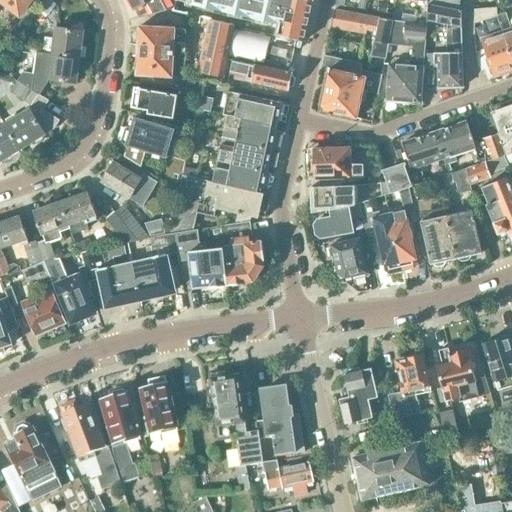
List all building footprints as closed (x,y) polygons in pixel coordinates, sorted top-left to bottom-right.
[(2,0),(20,15),(31,0),(2,0)] [(57,4),(51,0),(40,0),(36,6),(49,16),(57,4)] [(173,9),(175,0),(129,0),(134,9),(148,2),(155,13),(173,9)] [(175,0),(173,9),(175,9),(176,0),(180,0),(279,22),(276,34),(304,41),(305,41),(314,0),(312,0),(175,0)] [(430,4),(429,0),(411,0),(422,2),(420,10),(416,10),(414,19),(427,21),(427,20),(428,20),(430,4)] [(429,0),(430,4),(461,10),(460,0),(429,0)] [(447,24),(462,26),(461,10),(430,4),(428,20),(447,24)] [(498,14),(497,7),(475,9),(475,22),(498,14)] [(427,21),(414,19),(413,22),(394,20),(380,17),(335,8),(331,26),(366,33),(367,29),(377,31),(372,55),(386,57),(388,43),(411,46),(410,61),(424,62),(427,21)] [(511,28),(506,12),(490,17),(494,27),(501,25),(504,32),(511,56),(511,28)] [(208,38),(200,72),(224,78),(237,25),(212,20),(208,38)] [(439,87),(463,86),(462,52),(462,26),(447,24),(446,32),(447,52),(434,52),(435,64),(438,64),(439,87)] [(49,50),(81,56),(84,31),(53,25),(49,50)] [(140,25),(139,50),(174,52),(186,53),(187,29),(176,29),(176,27),(140,25)] [(272,35),(236,27),(230,55),(265,63),(272,35)] [(511,70),(511,56),(504,32),(482,39),(494,76),(511,70)] [(78,80),(81,56),(49,50),(46,75),(78,80)] [(174,52),(139,50),(138,73),(168,76),(166,86),(183,90),(184,77),(173,75),(174,52)] [(380,73),(362,69),(363,63),(324,54),(322,66),(330,68),(321,110),(358,118),(362,100),(364,100),(366,91),(376,93),(380,73)] [(17,81),(48,102),(49,100),(40,94),(47,82),(25,68),(20,76),(15,72),(17,69),(1,59),(0,60),(0,70),(17,81)] [(248,81),(290,90),(291,88),(295,87),(296,78),(293,75),(293,74),(235,60),(235,65),(242,66),(241,72),(251,74),(249,76),(248,81)] [(388,77),(387,100),(422,103),(424,65),(393,64),(392,77),(388,77)] [(205,80),(188,76),(185,89),(201,94),(205,80)] [(44,109),(48,102),(17,81),(10,91),(31,105),(30,106),(5,122),(21,148),(46,133),(47,133),(60,119),(44,109)] [(132,105),(149,109),(148,112),(174,117),(179,94),(135,86),(132,105)] [(229,114),(278,125),(283,102),(229,91),(227,102),(224,112),(229,114)] [(200,95),(198,107),(212,110),(214,98),(200,95)] [(511,152),(511,105),(493,112),(500,133),(507,154),(511,153),(511,152)] [(212,110),(198,107),(195,119),(203,121),(205,110),(211,111),(212,110)] [(273,148),(278,125),(229,114),(225,128),(224,136),(273,148)] [(122,142),(128,144),(125,155),(141,166),(146,149),(166,155),(174,129),(135,118),(133,127),(127,126),(122,142)] [(467,121),(435,132),(446,164),(450,163),(457,160),(455,155),(476,148),(482,163),(505,155),(507,154),(500,133),(485,138),(483,133),(473,137),(467,121)] [(0,160),(21,148),(5,122),(0,125),(0,160)] [(412,170),(444,159),(435,132),(403,142),(412,170)] [(280,150),(273,148),(224,136),(222,144),(219,160),(268,171),(269,166),(276,167),(280,150)] [(200,138),(190,137),(188,148),(198,151),(200,138)] [(315,178),(316,178),(340,177),(341,185),(355,185),(355,177),(364,177),(364,163),(352,164),(351,152),(330,152),(330,147),(314,148),(314,152),(310,152),(310,167),(315,167),(315,178)] [(179,190),(179,192),(183,174),(182,174),(185,160),(168,155),(161,178),(167,183),(179,190)] [(467,168),(471,184),(491,176),(490,174),(509,166),(505,155),(482,163),(467,168)] [(272,172),(268,171),(219,160),(218,166),(214,181),(263,194),(264,188),(268,189),(272,186),(274,176),(272,172)] [(397,161),(382,165),(384,171),(388,182),(392,192),(400,190),(410,186),(425,181),(422,171),(409,176),(405,164),(402,165),(397,161)] [(131,164),(127,170),(114,162),(102,182),(129,198),(141,179),(146,170),(142,167),(141,169),(131,164)] [(440,177),(442,190),(450,189),(451,190),(458,189),(459,192),(472,190),(471,184),(467,168),(462,169),(447,174),(440,177)] [(179,192),(169,233),(151,237),(174,233),(198,230),(198,228),(193,229),(197,212),(214,215),(216,208),(237,212),(236,223),(250,221),(251,215),(260,217),(260,215),(266,216),(270,198),(262,197),(263,194),(214,181),(209,181),(183,174),(179,192)] [(356,204),(355,185),(341,185),(340,177),(316,178),(316,187),(311,187),(312,212),(327,209),(328,216),(362,210),(361,203),(356,204)] [(511,189),(507,177),(483,187),(490,202),(488,203),(499,232),(508,228),(511,237),(511,189)] [(388,182),(382,182),(382,196),(383,195),(386,194),(392,192),(388,182)] [(410,186),(400,190),(403,202),(413,200),(410,186)] [(61,201),(73,233),(89,228),(88,222),(97,219),(96,216),(88,192),(61,201)] [(363,216),(366,232),(377,230),(378,234),(377,238),(378,244),(380,246),(385,269),(390,272),(402,270),(391,213),(389,213),(388,208),(373,212),(371,200),(361,203),(362,210),(363,216)] [(44,261),(45,261),(51,259),(55,257),(50,241),(62,236),(61,231),(70,228),(61,201),(35,211),(44,235),(45,234),(47,241),(38,243),(37,240),(36,240),(44,261)] [(114,212),(136,239),(149,236),(124,204),(114,212)] [(406,209),(391,213),(402,270),(414,267),(417,262),(412,240),(413,237),(412,230),(409,228),(406,209)] [(363,216),(362,210),(328,216),(320,218),(316,224),(318,233),(322,236),(354,229),(352,219),(363,216)] [(447,215),(456,258),(458,257),(463,261),(469,259),(473,254),(482,252),(472,210),(447,215)] [(124,242),(136,239),(114,212),(106,219),(124,242)] [(0,244),(2,250),(3,249),(28,240),(20,215),(0,222),(0,244)] [(448,260),(456,258),(447,215),(422,221),(431,263),(433,263),(437,266),(446,264),(448,260)] [(162,218),(145,222),(151,235),(166,232),(162,218)] [(223,247),(228,284),(232,284),(235,286),(241,285),(244,282),(248,282),(248,281),(250,280),(251,279),(254,281),(265,266),(263,264),(263,259),(264,258),(263,240),(251,241),(250,236),(253,236),(250,221),(236,223),(221,225),(222,234),(232,233),(233,237),(234,244),(223,245),(223,247)] [(201,242),(198,230),(174,233),(177,253),(190,251),(194,286),(208,285),(208,286),(211,286),(215,288),(222,287),(225,284),(228,284),(223,247),(207,249),(206,241),(201,242)] [(368,242),(366,232),(360,233),(361,238),(332,244),(338,271),(345,277),(352,276),(356,278),(365,276),(368,270),(362,243),(368,242)] [(177,253),(174,233),(151,237),(152,245),(147,246),(149,258),(132,262),(141,298),(174,291),(166,254),(177,253)] [(91,238),(77,243),(80,252),(94,247),(91,238)] [(24,244),(31,265),(44,261),(36,240),(24,244)] [(0,277),(11,273),(3,249),(2,250),(0,244),(0,277)] [(107,306),(141,298),(132,262),(125,264),(123,258),(115,259),(117,266),(111,267),(105,246),(83,251),(88,275),(100,273),(107,306)] [(45,261),(44,261),(31,265),(28,267),(26,267),(31,279),(49,272),(45,261)] [(58,285),(73,320),(93,312),(87,299),(88,298),(78,273),(68,277),(69,281),(58,285)] [(12,286),(5,288),(8,297),(12,307),(19,304),(12,286)] [(52,321),(55,327),(66,323),(51,289),(22,302),(34,331),(39,334),(44,332),(45,327),(44,324),(52,321)] [(0,347),(12,344),(8,331),(19,327),(8,297),(0,299),(0,347)] [(511,384),(511,342),(510,336),(485,343),(498,389),(511,384)] [(457,384),(476,379),(469,347),(451,351),(450,346),(440,349),(443,364),(437,366),(442,387),(437,388),(441,401),(460,396),(457,384)] [(418,400),(417,395),(416,391),(430,388),(423,354),(418,355),(415,354),(411,355),(408,357),(397,360),(404,392),(388,395),(394,420),(422,412),(419,400),(418,400)] [(344,373),(348,389),(342,390),(344,397),(340,398),(345,423),(373,416),(369,398),(379,396),(372,367),(344,373)] [(263,465),(260,441),(259,431),(246,433),(238,377),(229,378),(228,370),(211,373),(212,381),(211,381),(212,388),(209,389),(207,392),(208,398),(210,400),(214,399),(218,428),(215,431),(217,440),(220,443),(237,440),(240,464),(241,468),(236,469),(240,491),(250,490),(246,467),(263,465)] [(141,392),(147,418),(145,418),(149,436),(160,433),(161,436),(178,432),(170,399),(172,397),(171,391),(168,389),(168,386),(166,387),(165,378),(149,382),(151,391),(141,392)] [(290,419),(292,416),(292,412),(288,410),(286,388),(284,388),(280,384),(272,385),(269,390),(261,392),(253,393),(256,414),(259,414),(258,405),(262,405),(265,421),(257,422),(258,426),(290,421),(290,419)] [(113,446),(108,448),(120,484),(140,477),(136,464),(133,465),(126,444),(141,440),(138,432),(132,408),(134,407),(131,398),(129,398),(129,396),(128,396),(125,388),(110,392),(111,397),(103,399),(104,403),(103,403),(110,429),(108,430),(113,446)] [(120,484),(108,448),(105,449),(99,433),(98,434),(88,408),(79,411),(76,403),(62,409),(64,417),(63,417),(64,420),(62,421),(65,430),(67,429),(77,452),(81,463),(95,458),(102,476),(97,477),(102,490),(120,484)] [(459,435),(453,409),(439,412),(445,438),(459,435)] [(435,414),(413,419),(415,433),(438,428),(435,414)] [(300,415),(292,416),(290,419),(290,421),(258,426),(259,431),(260,441),(280,439),(280,443),(274,444),(275,456),(295,453),(295,454),(305,452),(300,415)] [(386,438),(395,436),(391,416),(381,418),(386,438)] [(56,474),(53,475),(33,432),(32,433),(30,428),(23,425),(17,428),(14,435),(18,444),(8,450),(28,492),(33,503),(62,488),(56,474)] [(379,503),(377,495),(430,484),(420,443),(353,458),(363,498),(367,498),(368,505),(379,503)] [(163,473),(159,455),(149,457),(153,475),(163,473)] [(309,464),(279,471),(277,460),(263,463),(269,490),(282,488),(283,490),(292,489),(295,498),(308,495),(306,486),(314,484),(309,464)] [(0,511),(17,511),(10,504),(12,502),(1,490),(0,491),(0,511)] [(99,497),(90,501),(95,511),(103,511),(106,511),(99,497)] [(213,511),(206,497),(196,502),(194,503),(197,511),(213,511)] [(511,511),(511,500),(501,502),(503,511),(511,511)]
